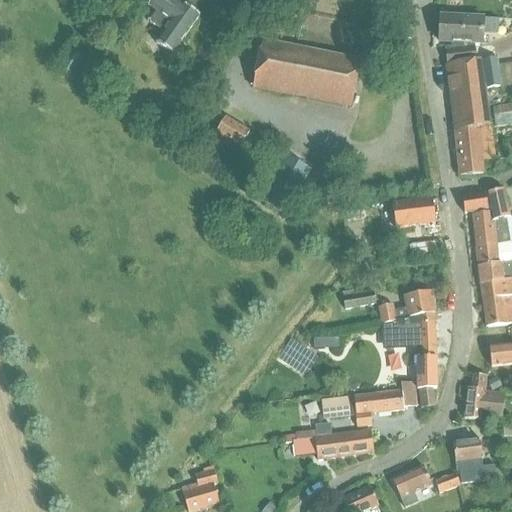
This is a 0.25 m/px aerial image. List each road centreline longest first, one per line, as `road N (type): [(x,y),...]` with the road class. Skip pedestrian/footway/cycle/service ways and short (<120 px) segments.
road 1 (residential): [(305,511),(436,434),(455,408),(469,326),(448,186)]
road 2 (residential): [(448,186),(417,0)]
